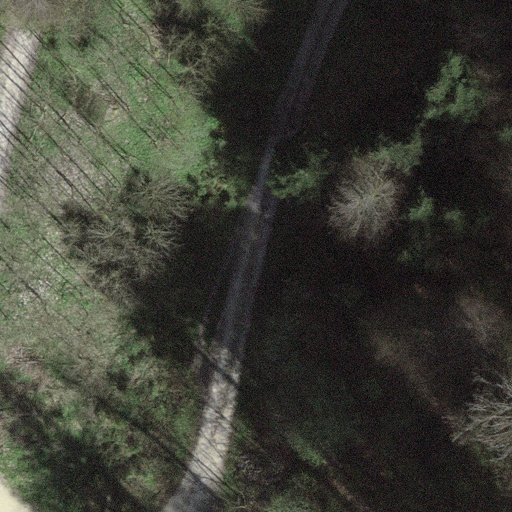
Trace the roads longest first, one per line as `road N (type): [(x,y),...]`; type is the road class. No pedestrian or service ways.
road 1 (track): [(196,511),(271,172),(333,0)]
road 2 (track): [(29,0),(0,129)]
